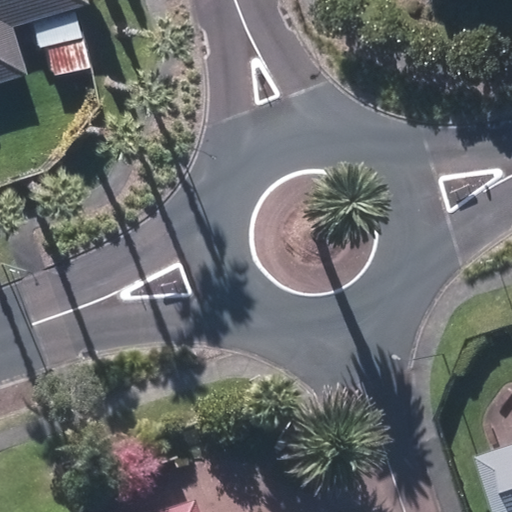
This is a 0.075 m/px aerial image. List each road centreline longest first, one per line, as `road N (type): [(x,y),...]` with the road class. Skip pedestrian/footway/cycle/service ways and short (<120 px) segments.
road 1 (residential): [(346,333),(404,511)]
road 2 (residential): [(256,317),(76,310)]
road 3 (residential): [(240,166),(231,0)]
road 4 (residential): [(76,310),(105,278),(214,225)]
road 5 (residential): [(241,0),(268,31),(325,132)]
